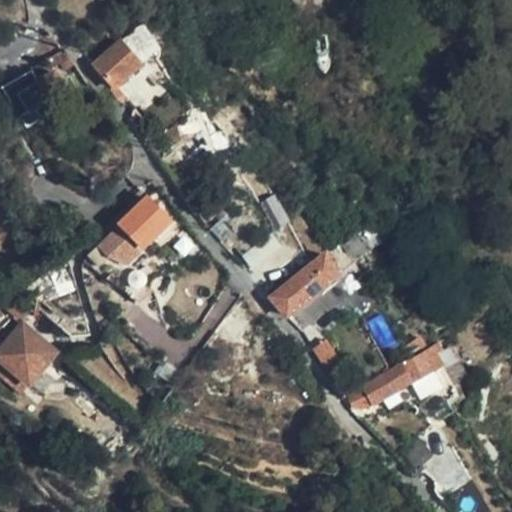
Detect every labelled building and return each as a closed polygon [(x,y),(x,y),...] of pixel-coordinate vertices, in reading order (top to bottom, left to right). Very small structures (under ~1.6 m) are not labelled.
[(94,63),(113,87),(160,49),(140,25),(94,63)] [(31,72),(28,73),(0,90),(0,95),(23,132),(56,113),(47,96),(62,86),(55,73),(38,82),(31,72)] [(148,199),(105,239),(128,262),(170,221),(158,209),(148,199)] [(328,248),(303,214),(290,223),(316,257),(328,248)] [(334,254),(344,267),(375,242),(365,229),(334,254)] [(273,298),(288,317),(340,276),(328,256),(273,298)] [(55,352),(24,324),(0,352),(0,358),(29,383),(55,352)] [(386,399),(433,370),(423,354),(365,389),(374,406),(386,399)]
